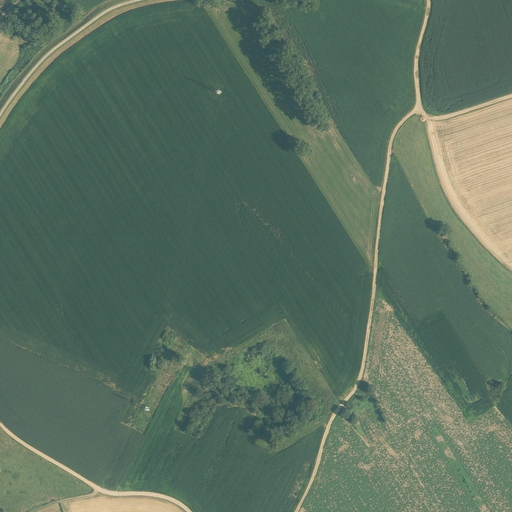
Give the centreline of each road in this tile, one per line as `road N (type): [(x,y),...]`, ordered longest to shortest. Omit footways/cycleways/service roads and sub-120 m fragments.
road 1 (track): [(295,511),(326,431),(357,384),(390,144),(420,109)]
road 2 (track): [(189,511),(158,494),(99,489),(0,422)]
